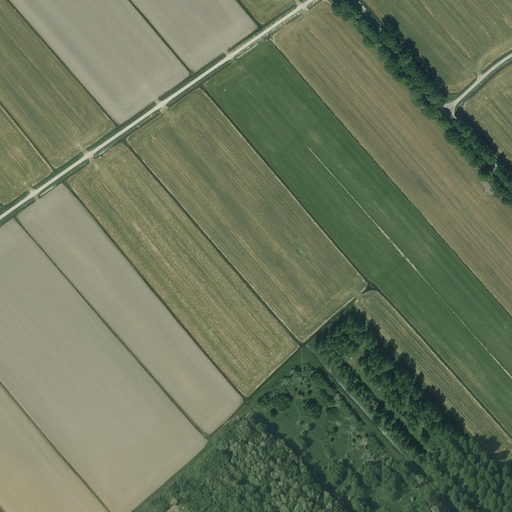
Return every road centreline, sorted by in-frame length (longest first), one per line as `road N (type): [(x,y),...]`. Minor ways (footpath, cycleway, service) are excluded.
road 1 (unclassified): [(0,220),(312,0)]
road 2 (unclassified): [(445,112),(350,0)]
